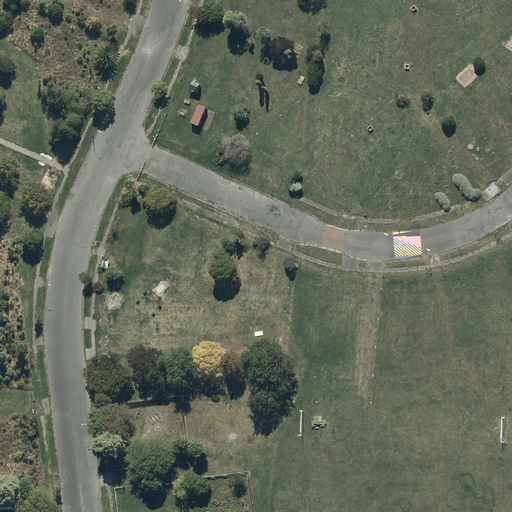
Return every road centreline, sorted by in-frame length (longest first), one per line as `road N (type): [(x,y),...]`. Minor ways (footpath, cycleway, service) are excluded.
road 1 (track): [(146,158),(353,244),(420,244),(511,203)]
road 2 (unclassified): [(113,144),(71,250),(63,317),(84,511)]
road 3 (unclassified): [(172,0),(113,144)]
